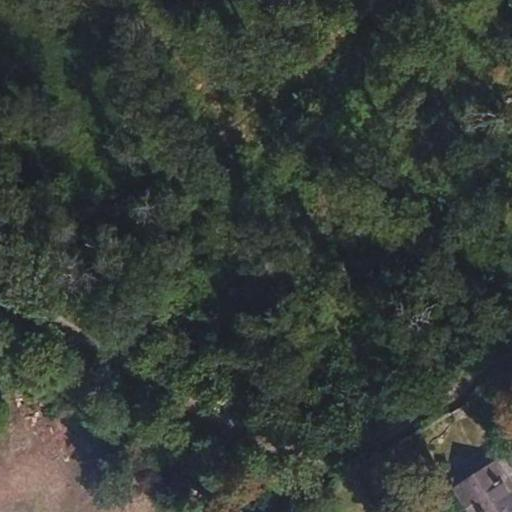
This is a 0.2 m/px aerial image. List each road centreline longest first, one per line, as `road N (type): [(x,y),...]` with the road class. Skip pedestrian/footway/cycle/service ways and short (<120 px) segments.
road 1 (unknown): [(329,0),(32,334)]
road 2 (unclassified): [(310,423),(0,330)]
road 3 (track): [(310,423),(511,295)]
